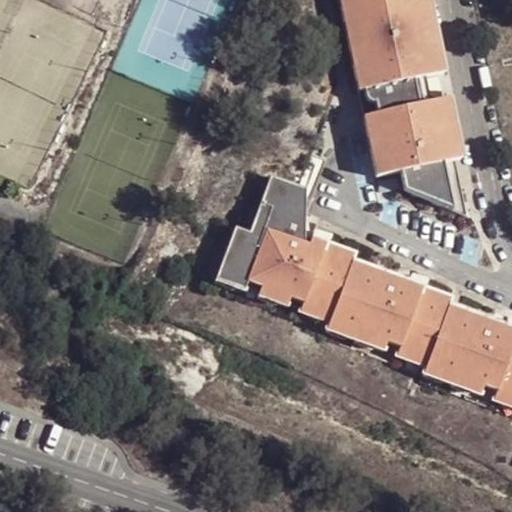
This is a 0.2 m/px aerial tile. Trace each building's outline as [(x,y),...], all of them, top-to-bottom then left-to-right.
[(336,0),(344,36),(423,20),(419,0),(336,0)] [(423,20),(344,36),(374,182),(398,177),(453,163),(423,20)] [(453,163),(398,177),(402,195),(465,222),(453,163)] [(210,287),(322,331),(348,264),(351,257),(281,230),(298,188),(269,177),(247,233),(233,228),(210,287)] [(447,303),(348,264),(322,331),(319,338),(418,377),(445,310),(447,303)] [(511,336),(445,310),(418,377),(415,384),(511,422),(511,336)]
